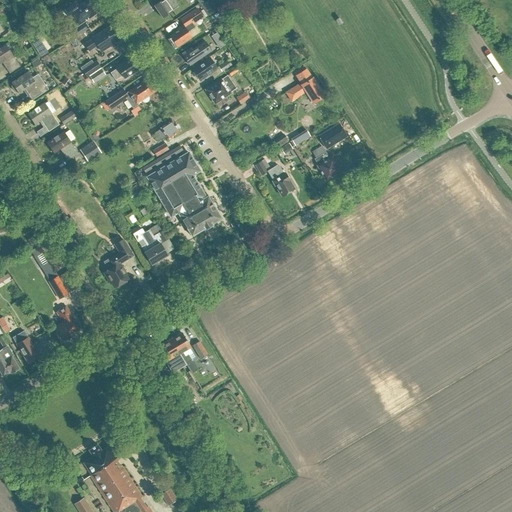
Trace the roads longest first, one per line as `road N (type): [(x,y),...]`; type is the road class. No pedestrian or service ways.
road 1 (tertiary): [(0,406),(274,236)]
road 2 (residential): [(274,236),(112,0)]
road 3 (tertiary): [(274,236),(509,95)]
